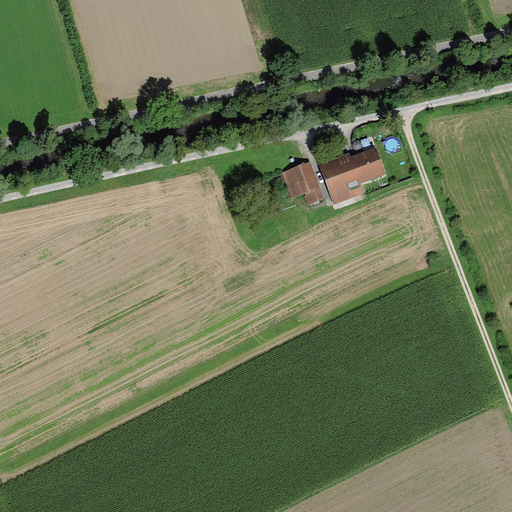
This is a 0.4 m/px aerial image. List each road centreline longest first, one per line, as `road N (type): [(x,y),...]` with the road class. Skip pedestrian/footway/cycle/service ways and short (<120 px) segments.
road 1 (track): [(0,204),(511,85)]
road 2 (track): [(0,144),(511,34)]
road 3 (track): [(408,105),(425,193),(511,424)]
